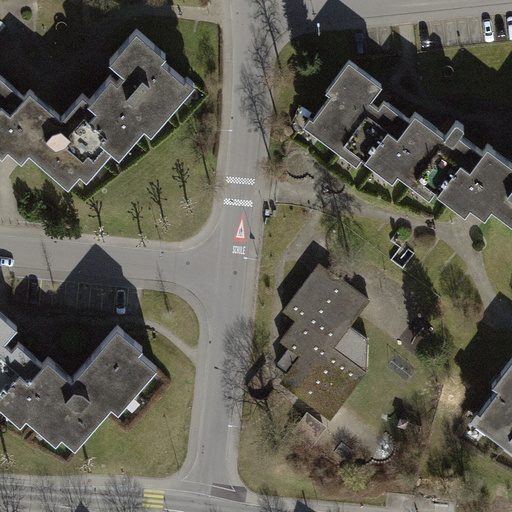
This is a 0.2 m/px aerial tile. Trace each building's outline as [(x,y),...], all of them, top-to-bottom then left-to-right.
[(0,153),(2,155),(8,148),(22,161),(30,152),(70,187),(82,173),(88,178),(114,148),(119,154),(145,124),(152,130),(196,81),(188,73),(185,75),(162,56),(166,51),(137,25),(110,55),(125,69),(119,76),(112,70),(90,96),(84,91),(61,117),(31,89),(25,96),(1,74),(0,75),(0,153)] [(371,99),(381,86),(348,62),(328,88),(335,93),(315,121),(310,117),(305,124),(357,163),(362,157),(392,180),(397,173),(431,198),(436,191),(463,211),(468,204),(483,215),(490,206),(511,222),(511,163),(485,142),(480,149),(458,134),(464,125),(454,118),(444,131),(413,107),(408,115),(384,97),(378,105),(371,99)] [(370,299),(320,262),(284,310),(297,320),(281,340),(290,347),(278,363),(296,375),(306,375),(310,378),(298,394),(331,418),(367,370),(368,339),(350,326),(370,299)] [(20,328),(0,310),(0,403),(19,420),(24,414),(56,442),(63,434),(76,445),(112,405),(119,411),(159,367),(140,350),(144,346),(119,323),(72,375),(47,353),(41,360),(18,340),(13,346),(8,342),(20,328)] [(511,360),(491,388),(498,393),(476,422),(511,448),(511,360)]
